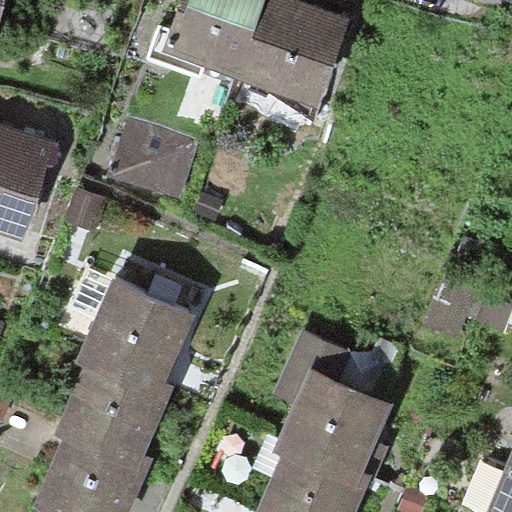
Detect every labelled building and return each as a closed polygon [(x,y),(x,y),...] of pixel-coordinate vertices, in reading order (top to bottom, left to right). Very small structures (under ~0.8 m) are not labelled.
[(287,0),(184,0),(172,36),(317,87),(341,19),(293,2),(287,0)] [(113,175),(187,197),(206,132),(133,109),(113,175)] [(0,220),(28,228),(56,128),(0,112),(0,220)] [(84,355),(161,386),(173,356),(192,310),(110,277),(79,353),(84,355)] [(64,429),(138,459),(151,428),(167,388),(161,386),(84,355),(55,426),(64,429)] [(281,440),(358,471),(369,442),(389,395),(307,362),(276,438),(281,440)] [(32,507),(43,511),(126,511),(130,503),(147,463),(138,459),(64,429),(32,507)] [(254,511),(348,511),(364,473),(358,471),(281,440),(252,511),(254,511)] [(511,511),(511,454),(487,511),(511,511)]
